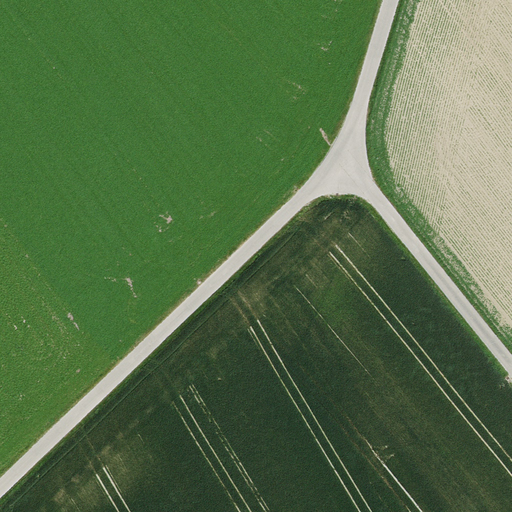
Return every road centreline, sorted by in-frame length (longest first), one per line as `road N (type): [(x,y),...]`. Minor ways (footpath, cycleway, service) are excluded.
road 1 (track): [(341,157),(0,485)]
road 2 (track): [(511,365),(341,157),(389,0)]
